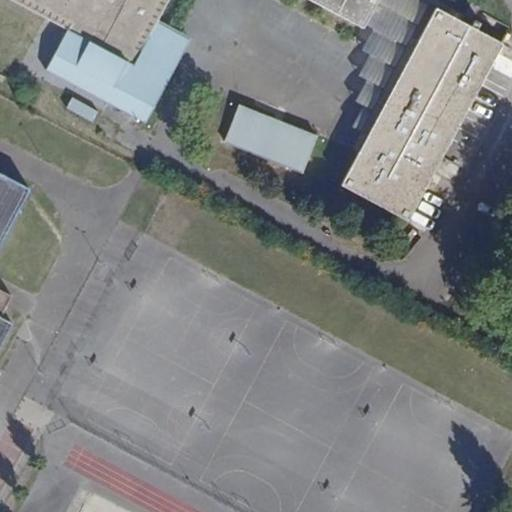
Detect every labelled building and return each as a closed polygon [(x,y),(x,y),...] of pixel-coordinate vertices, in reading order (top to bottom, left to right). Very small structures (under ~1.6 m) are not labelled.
[(11,0),(65,29),(44,69),(143,122),(174,64),(174,58),(175,54),(174,49),(172,45),(170,41),(165,38),(151,31),(156,22),(167,0),(11,0)] [(312,0),(360,26),(362,21),(373,0),(312,0)] [(369,25),(359,45),(366,49),(355,72),(363,77),(352,98),(361,103),(350,125),(357,129),(349,147),(358,152),(417,42),(408,37),(426,4),(434,9),(458,21),(462,14),(435,0),(373,0),(362,21),(369,25)] [(478,7),(469,2),(462,14),(471,19),(478,7)] [(434,9),(417,42),(358,152),(341,184),(406,219),(500,43),(458,21),(434,9)] [(187,39),(156,22),(151,31),(165,38),(170,41),(172,45),(174,49),(175,54),(174,58),(174,64),(187,39)] [(95,121),(99,108),(72,98),(67,111),(95,121)] [(319,134),(240,103),(225,142),(304,173),(319,134)] [(0,342),(10,324),(0,317),(10,295),(0,289),(0,239),(26,189),(0,175),(0,342)]
